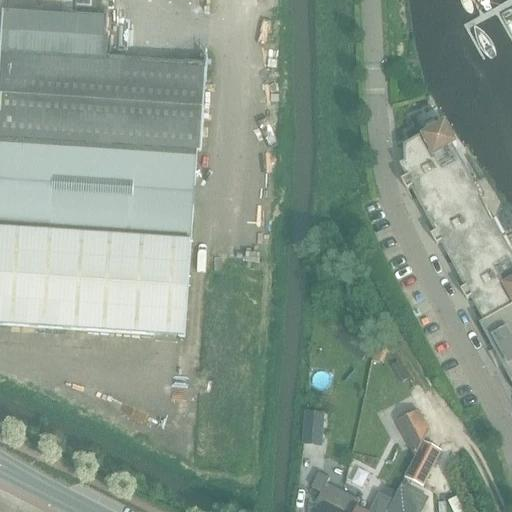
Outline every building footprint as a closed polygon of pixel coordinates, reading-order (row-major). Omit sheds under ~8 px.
[(0,103),(0,325),(23,327),(20,372),(24,373),(25,369),(219,430),(218,434),(222,435),(243,120),(0,103)] [(472,185),(452,148),(457,145),(445,125),(422,138),(405,148),(405,164),(401,167),(407,178),(401,182),(407,192),(412,189),(424,212),(472,185)] [(502,240),(472,185),(424,212),(436,234),(431,236),(437,247),(441,244),(453,266),(502,240)] [(511,308),(511,258),(502,240),(453,266),(465,289),(461,291),(466,301),(471,299),(484,323),(479,325),(480,327),(511,308)] [(271,326),(267,326),(268,307),(257,307),(256,326),(242,325),(240,362),(274,364),(275,353),(270,353),(271,326)] [(511,308),(480,327),(493,351),(488,354),(497,369),(502,366),(511,385),(511,308)] [(375,349),(371,362),(384,365),(386,358),(390,355),(381,344),(375,349)] [(396,423),(414,458),(423,443),(429,432),(418,411),(403,419),(396,423)] [(324,414),(305,413),(303,447),(322,448),(324,414)] [(422,488),(431,470),(440,453),(423,443),(414,458),(404,479),(422,488)] [(320,511),(354,511),(356,507),(359,502),(326,486),(329,480),(319,475),(311,489),(321,494),(315,505),(322,508),(320,511)] [(388,511),(402,485),(391,480),(382,496),(379,494),(370,511),(365,511),(356,507),(354,511),(388,511)] [(423,511),(429,499),(402,485),(388,511),(423,511)]
